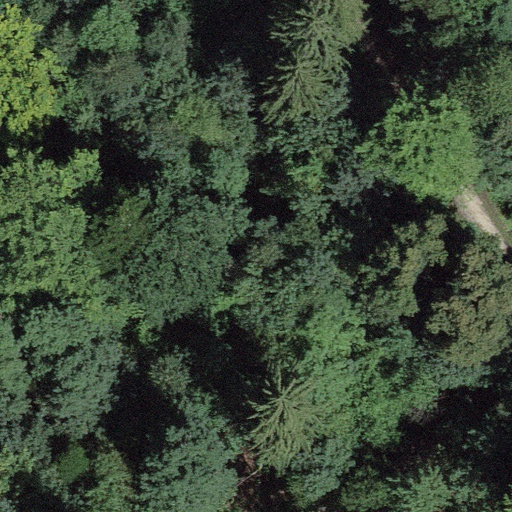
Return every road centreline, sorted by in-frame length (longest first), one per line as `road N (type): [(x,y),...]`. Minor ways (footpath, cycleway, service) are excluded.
road 1 (track): [(511,243),(361,0)]
road 2 (track): [(318,511),(511,382)]
